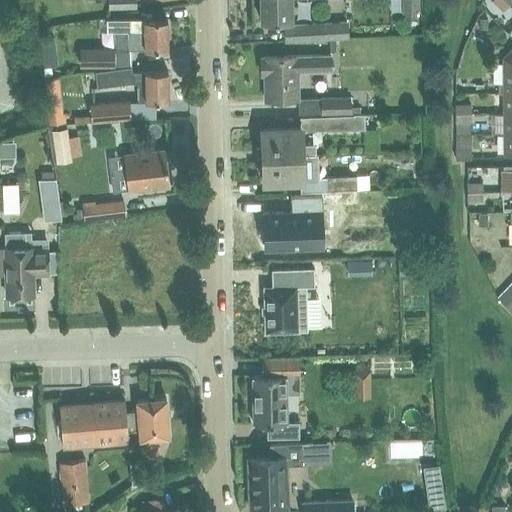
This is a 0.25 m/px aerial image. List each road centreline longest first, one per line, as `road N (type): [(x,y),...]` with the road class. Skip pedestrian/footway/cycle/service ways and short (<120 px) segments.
road 1 (tertiary): [(212,343),(204,0)]
road 2 (unclassified): [(0,349),(212,343)]
road 3 (tertiary): [(225,511),(212,343)]
